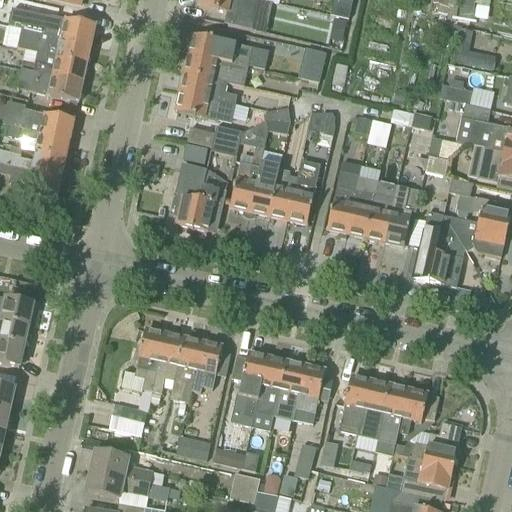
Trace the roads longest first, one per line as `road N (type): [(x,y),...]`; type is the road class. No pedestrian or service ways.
road 1 (residential): [(511,356),(95,261)]
road 2 (residential): [(95,261),(153,0)]
road 3 (residential): [(46,511),(95,261)]
